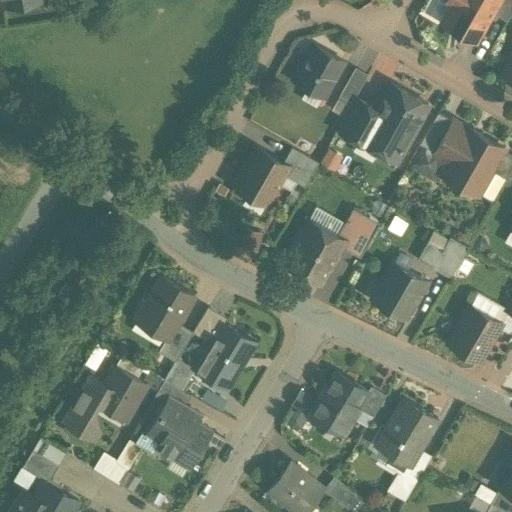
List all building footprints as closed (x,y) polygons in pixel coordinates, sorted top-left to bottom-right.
[(446,0),(446,1),(452,4),(442,21),(463,33),(467,26),(479,33),(491,12),(497,0),(446,0)] [(511,7),(511,0),(497,0),(491,12),(505,20),(511,7)] [(341,60),(313,44),(293,79),(295,80),(296,83),(305,88),(308,88),(321,95),(341,60)] [(511,52),(505,64),(506,67),(502,74),(511,79),(511,52)] [(355,68),(337,99),(348,105),(366,74),(355,68)] [(427,104),(389,83),(374,108),(365,125),(366,125),(404,146),(427,104)] [(374,108),(354,97),(336,129),(358,141),(366,125),(365,125),(374,108)] [(437,112),(419,143),(434,152),(451,120),(437,112)] [(503,147),(466,126),(465,128),(451,120),(434,152),(439,154),(440,173),(477,194),(490,170),(502,149),(503,147)] [(318,162),(291,146),(282,162),(287,165),(281,174),(304,186),(318,162)] [(282,162),(255,147),(234,185),(265,203),(281,174),(287,165),(282,162)] [(511,154),(502,149),(490,170),(505,178),(511,165),(511,154)] [(378,222),(352,207),(337,235),(344,239),(340,246),(359,257),(378,222)] [(337,235),(308,219),(303,228),(299,229),(293,239),(294,243),(284,262),(320,283),(340,246),(344,239),(337,235)] [(245,227),(236,251),(253,257),(261,233),(245,227)] [(449,236),(441,249),(426,241),(416,259),(449,277),(467,246),(449,236)] [(427,280),(392,261),(380,282),(377,283),(378,286),(371,299),(403,317),(417,292),(419,293),(427,280)] [(193,294),(161,275),(136,317),(166,335),(168,336),(176,322),(193,294)] [(511,298),(499,322),(500,322),(506,310),(511,313),(511,298)] [(499,322),(469,305),(447,342),(479,360),(500,323),(500,322),(499,322)] [(225,317),(206,306),(193,327),(212,338),(221,322),(222,322),(225,317)] [(192,331),(176,322),(168,336),(166,335),(157,351),(174,361),(192,331)] [(222,322),(221,322),(212,338),(193,369),(226,388),(254,341),(222,322)] [(104,383),(94,400),(97,402),(124,417),(122,420),(124,421),(145,383),(115,365),(104,383)] [(352,383),(333,372),(333,373),(334,374),(319,395),(321,396),(308,415),(327,426),(329,423),(342,431),(340,434),(342,435),(357,409),(368,391),(367,390),(352,381),(352,383)] [(90,375),(63,421),(80,431),(87,430),(94,417),(92,410),(97,402),(94,400),(104,383),(90,375)] [(384,395),(369,386),(367,390),(368,391),(357,409),(371,418),(384,395)] [(206,388),(200,398),(219,409),(226,399),(206,388)] [(199,415),(167,396),(146,433),(147,433),(149,430),(161,437),(155,447),(189,467),(210,431),(195,422),(199,415)] [(436,419),(403,398),(375,446),(390,455),(392,451),(408,462),(406,465),(408,466),(417,450),(436,419)] [(65,452),(39,437),(31,449),(57,465),(65,452)] [(140,447),(128,439),(115,460),(127,468),(140,447)] [(511,447),(504,460),(511,464),(498,487),(498,488),(511,495),(511,447)] [(57,465),(31,449),(24,463),(49,478),(57,465)] [(417,450),(408,466),(406,465),(399,477),(413,485),(429,457),(417,450)] [(323,488),(289,461),(266,490),(294,511),(297,511),(306,501),(310,505),(323,488)] [(58,491),(44,483),(45,481),(44,480),(34,496),(22,489),(16,499),(15,499),(9,510),(10,510),(8,511),(70,511),(77,500),(59,489),(58,491)] [(357,497),(337,481),(327,493),(347,509),(357,497)] [(511,511),(511,495),(498,488),(489,504),(489,505),(501,511),(511,511)]
